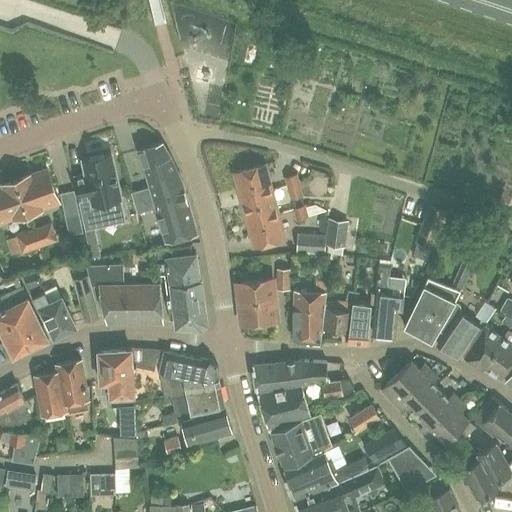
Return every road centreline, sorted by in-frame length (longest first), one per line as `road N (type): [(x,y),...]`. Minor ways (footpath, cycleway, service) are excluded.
road 1 (residential): [(228,344),(208,227),(167,98)]
road 2 (residential): [(0,382),(88,334),(120,330),(228,344)]
road 3 (residential): [(339,352),(474,511)]
road 4 (residential): [(339,352),(421,349),(456,361),(511,402)]
road 5 (residential): [(0,155),(167,98)]
road 6 (residential): [(275,511),(228,344)]
